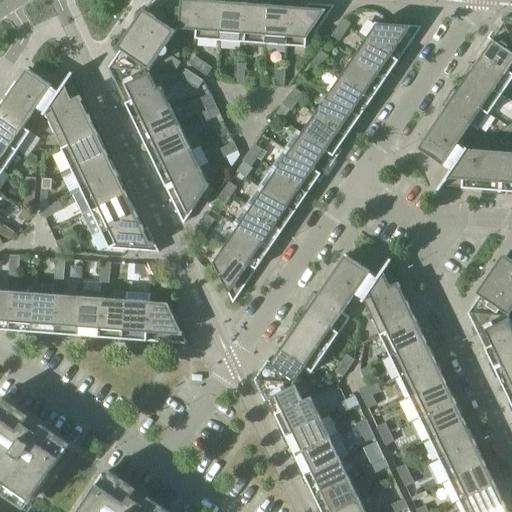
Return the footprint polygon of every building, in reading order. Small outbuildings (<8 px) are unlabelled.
[(178,29),(163,0),(154,0),(109,68),(149,71),(178,29)] [(163,0),(178,29),(196,31),(199,0),(197,0),(163,0)] [(199,0),(196,31),(196,39),(219,41),(222,0),(213,0),(214,1),(199,0)] [(230,0),(222,0),(219,41),(242,43),(245,4),(231,3),(230,0)] [(259,5),(245,4),(242,43),(265,44),(268,1),(260,0),(259,5)] [(268,1),(265,44),(288,46),(291,7),(276,6),(277,2),(268,1)] [(291,7),(288,46),(306,47),(335,6),(307,4),(307,8),(291,7)] [(351,24),(343,18),(337,27),(345,33),(351,24)] [(491,41),(483,53),(508,71),(511,65),(511,41),(501,19),(488,39),(491,41)] [(511,19),(501,19),(511,41),(511,19)] [(376,23),(366,39),(398,61),(422,27),(376,23)] [(339,42),(345,33),(337,27),(331,36),(339,42)] [(366,39),(353,58),(388,82),(393,75),(390,73),(398,61),(366,39)] [(174,49),(170,55),(177,60),(179,57),(178,52),(174,49)] [(329,57),(321,51),(315,60),(323,65),(329,57)] [(470,63),(466,71),(502,95),(511,79),(511,73),(508,71),(483,53),(474,66),(470,63)] [(176,70),(181,63),(170,56),(166,63),(176,70)] [(198,70),(204,62),(195,56),(190,64),(198,70)] [(353,58),(340,77),(373,99),(381,87),(384,89),(388,82),(353,58)] [(317,74),(323,65),(315,60),(309,69),(317,74)] [(212,68),(204,62),(198,70),(206,76),(212,68)] [(234,74),(245,74),(245,64),(235,63),(234,74)] [(276,66),(275,76),(285,77),(286,67),(276,66)] [(27,68),(0,107),(0,111),(23,127),(36,109),(45,115),(62,150),(97,133),(101,131),(94,117),(90,119),(79,96),(72,99),(65,85),(73,73),(72,72),(59,90),(27,68)] [(149,71),(109,68),(115,82),(112,83),(116,91),(119,89),(126,103),(157,88),(149,71)] [(189,83),(195,75),(186,69),(181,77),(189,83)] [(465,80),(456,92),(489,114),(502,95),(466,71),(461,78),(465,80)] [(244,84),(245,74),(234,74),(234,84),(244,84)] [(198,89),(203,81),(195,75),(189,83),(198,89)] [(284,87),(285,77),(275,76),(274,87),(284,87)] [(340,77),(327,96),(363,120),(367,113),(365,111),(373,99),(340,77)] [(157,88),(126,103),(132,117),(129,119),(133,126),(171,108),(161,86),(157,88)] [(303,95),(295,89),(289,97),(298,103),(303,95)] [(489,114),(456,92),(451,100),(448,97),(442,105),(446,108),(471,125),(478,130),(489,114)] [(363,120),(327,96),(314,114),(347,137),(355,125),(358,127),(363,120)] [(292,112),(298,103),(289,97),(275,115),(284,121),(291,111),(292,112)] [(220,114),(216,106),(207,110),(212,119),(220,114)] [(181,128),(171,108),(133,126),(136,133),(139,132),(146,145),(181,128)] [(471,125),(446,108),(417,149),(450,171),(437,190),(439,191),(448,178),(462,180),(462,188),(487,190),(487,194),(503,195),(503,192),(506,152),(468,149),(459,143),(471,125)] [(212,119),(207,110),(197,115),(201,123),(212,119)] [(0,139),(17,152),(31,132),(23,127),(0,111),(0,139)] [(347,137),(314,114),(301,133),(337,158),(342,151),(339,149),(347,137)] [(277,130),(284,121),(275,115),(269,124),(277,130)] [(191,149),(181,128),(146,145),(152,158),(149,160),(152,167),(191,149)] [(337,158),(301,133),(296,130),(283,149),(324,177),(337,158)] [(97,133),(62,150),(72,170),(111,151),(107,144),(103,145),(97,133)] [(17,152),(0,139),(0,167),(4,171),(17,152)] [(238,151),(234,142),(225,146),(229,155),(238,151)] [(262,150),(254,144),(249,153),(256,158),(262,150)] [(229,155),(225,146),(215,151),(219,160),(229,155)] [(201,169),(191,149),(152,167),(156,175),(159,173),(165,186),(201,169)] [(283,149),(270,168),(308,194),(316,182),(319,184),(324,177),(283,149)] [(111,151),(72,170),(82,191),(117,174),(111,161),(115,159),(111,151)] [(511,152),(506,152),(503,192),(511,192),(511,152)] [(31,153),(27,158),(37,165),(37,158),(31,153)] [(250,167),(256,158),(249,153),(243,162),(250,167)] [(243,178),(250,167),(243,162),(235,173),(243,178)] [(270,168),(258,187),(298,214),(303,208),(300,206),(308,194),(270,168)] [(209,186),(201,169),(165,186),(173,202),(170,203),(173,211),(176,209),(184,224),(209,186)] [(123,187),(117,174),(82,191),(91,211),(131,192),(127,185),(123,187)] [(35,189),(36,178),(27,177),(26,188),(35,189)] [(52,179),(42,178),(41,189),(51,189),(52,179)] [(237,188),(229,182),(223,191),(231,196),(237,188)] [(258,187),(245,206),(282,231),(291,219),(294,221),(298,214),(258,187)] [(34,198),(35,189),(26,188),(25,198),(34,198)] [(225,205),(231,196),(223,191),(217,200),(225,205)] [(134,200),(131,192),(91,211),(101,232),(136,215),(130,202),(134,200)] [(59,201),(49,206),(54,214),(63,210),(59,201)] [(54,214),(49,206),(40,210),(44,219),(54,214)] [(282,231),(245,206),(232,224),(237,228),(272,252),(277,245),(274,243),(282,231)] [(15,219),(23,224),(28,215),(21,210),(15,219)] [(215,220),(207,214),(201,223),(209,229),(215,220)] [(136,215),(101,232),(110,249),(155,252),(159,252),(148,228),(144,230),(136,215)] [(203,237),(209,229),(201,223),(195,232),(203,237)] [(3,227),(0,231),(0,233),(9,240),(14,234),(3,227)] [(237,228),(224,247),(257,269),(265,257),(268,259),(272,252),(237,228)] [(74,234),(65,238),(69,247),(79,242),(74,234)] [(69,247),(65,238),(56,243),(60,251),(69,247)] [(257,269),(224,247),(213,262),(233,303),(257,269)] [(511,248),(494,276),(511,290),(511,248)] [(19,266),(20,256),(11,255),(10,266),(19,266)] [(380,336),(416,319),(420,317),(413,303),(409,305),(398,282),(391,286),(384,272),(392,260),(390,259),(378,277),(345,255),(317,296),(342,313),(354,295),(364,301),(380,336)] [(65,270),(66,260),(56,259),(55,269),(65,270)] [(110,273),(111,263),(101,262),(101,273),(110,273)] [(145,275),(145,266),(129,264),(127,279),(137,280),(137,275),(145,275)] [(18,277),(19,266),(10,266),(9,276),(18,277)] [(155,276),(155,266),(145,266),(145,275),(155,276)] [(64,281),(65,270),(55,269),(54,280),(64,281)] [(109,283),(110,273),(101,273),(100,283),(109,283)] [(511,290),(494,276),(468,313),(508,317),(511,311),(511,290)] [(0,291),(0,330),(10,331),(13,292),(0,291)] [(81,297),(78,340),(86,341),(86,337),(101,338),(104,299),(104,292),(81,291),(81,297)] [(35,294),(13,292),(10,331),(24,332),(24,336),(32,336),(35,294)] [(35,294),(32,336),(40,337),(40,333),(55,334),(58,295),(35,294)] [(127,294),(126,300),(123,344),(131,344),(132,340),(146,341),(149,302),(149,296),(127,294)] [(342,313),(317,296),(313,294),(307,303),(311,305),(306,312),(339,334),(349,318),(342,313)] [(58,295),(55,334),(69,335),(69,339),(78,340),(81,297),(58,295)] [(126,300),(104,299),(101,338),(115,339),(115,343),(123,344),(126,300)] [(149,302),(146,341),(188,344),(168,304),(149,302)] [(295,321),(290,328),(326,353),(339,334),(306,312),(298,324),(295,321)] [(511,335),(511,324),(508,317),(468,313),(474,327),(471,329),(475,336),(478,335),(485,349),(511,335)] [(421,331),(416,319),(380,336),(390,356),(429,337),(425,329),(421,331)] [(289,338),(280,350),(305,368),(312,372),(326,353),(290,328),(285,335),(289,338)] [(511,335),(485,349),(492,363),(488,364),(492,372),(511,361),(511,335)] [(433,345),(429,337),(390,356),(400,376),(435,360),(429,347),(433,345)] [(305,368),(280,350),(271,363),(268,360),(254,380),(295,384),(305,368)] [(349,369),(354,360),(347,354),(341,363),(349,369)] [(441,372),(435,360),(400,376),(410,397),(449,378),(445,371),(441,372)] [(511,361),(492,372),(495,379),(499,377),(505,391),(511,387),(511,361)] [(343,377),(349,369),(341,363),(335,371),(343,377)] [(369,366),(360,371),(364,380),(373,375),(369,366)] [(449,378),(410,397),(420,418),(455,401),(449,388),(453,386),(449,378)] [(295,384),(254,380),(265,402),(268,400),(275,414),(303,400),(295,384)] [(377,382),(368,386),(372,395),(381,391),(379,386),(377,382)] [(372,395),(368,386),(359,390),(363,399),(372,395)] [(377,404),(372,395),(363,399),(368,408),(377,404)] [(355,396),(345,400),(350,409),(359,404),(355,396)] [(310,397),(303,400),(275,414),(282,428),(278,429),(282,437),(320,418),(310,397)] [(350,409),(345,400),(336,405),(340,413),(350,409)] [(461,414),(455,401),(420,418),(430,438),(469,419),(465,412),(461,414)] [(0,402),(0,475),(34,498),(68,449),(0,402)] [(330,439),(320,418),(282,437),(285,444),(289,442),(295,456),(330,439)] [(472,427),(469,419),(430,438),(440,459),(475,442),(468,429),(472,427)] [(370,427),(366,420),(358,424),(361,431),(370,427)] [(385,423),(377,427),(381,436),(390,432),(385,423)] [(376,440),(370,427),(361,431),(368,445),(376,440)] [(394,441),(390,432),(381,436),(385,445),(394,441)] [(340,459),(330,439),(295,456),(301,469),(298,471),(302,478),(340,459)] [(481,455),(475,442),(440,459),(449,480),(489,461),(485,453),(481,455)] [(388,466),(384,458),(375,462),(379,471),(388,466)] [(350,480),(340,459),(302,478),(305,485),(308,484),(315,497),(350,480)] [(492,468),(489,461),(449,480),(459,500),(495,483),(488,470),(492,468)] [(379,471),(375,462),(366,467),(370,475),(379,471)] [(405,464),(397,468),(401,478),(410,473),(405,464)] [(161,511),(104,473),(77,511),(161,511)] [(414,482),(410,473),(401,478),(405,487),(414,482)] [(350,480),(315,497),(321,510),(318,511),(317,511),(335,511),(360,500),(350,480)] [(501,496),(495,483),(459,500),(464,511),(487,511),(508,502),(505,494),(501,496)] [(408,508),(404,499),(395,503),(399,511),(408,508)] [(365,511),(360,500),(335,511),(365,511)] [(511,509),(508,502),(487,511),(508,511),(511,509)] [(399,511),(395,503),(386,508),(387,511),(399,511)]
